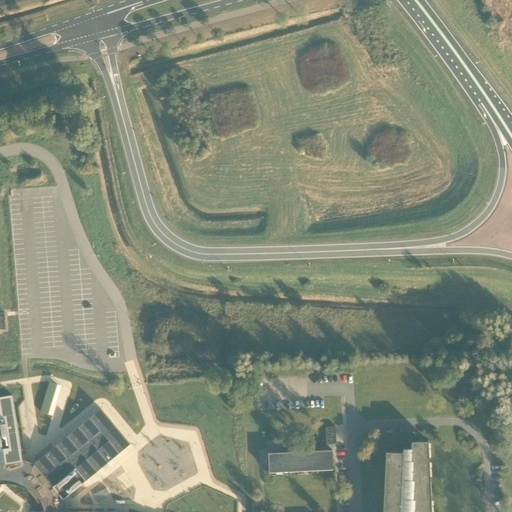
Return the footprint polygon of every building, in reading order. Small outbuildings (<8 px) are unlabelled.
[(50,382),(41,412),(49,414),(54,397),(58,398),(61,386),(50,382)] [(0,511),(114,511),(69,511),(64,500),(132,445),(102,410),(35,465),(23,460),(13,396),(0,397),(0,511)] [(431,511),(428,441),(411,442),(411,449),(403,448),(402,453),(386,452),(383,511),(431,511)] [(316,454),(317,470),(333,469),(332,450),(326,450),(326,453),(316,454)] [(301,471),(317,470),(316,454),(300,455),(301,471)] [(285,471),(301,471),(300,455),(284,456),(285,471)] [(269,472),(285,471),(284,456),(268,456),(269,467),(269,472)] [(107,489),(94,495),(97,502),(110,496),(107,489)]
